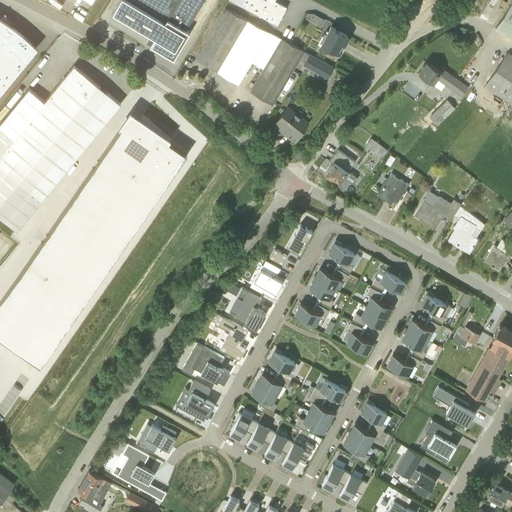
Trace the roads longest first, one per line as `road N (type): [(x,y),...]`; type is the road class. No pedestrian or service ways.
road 1 (residential): [(214,438),(320,233),(334,227),(412,269),(416,279),(302,490)]
road 2 (residential): [(54,511),(159,334),(292,179)]
road 3 (residential): [(292,179),(170,83),(24,0)]
road 4 (residential): [(511,306),(292,179)]
road 5 (residential): [(292,179),(414,28)]
